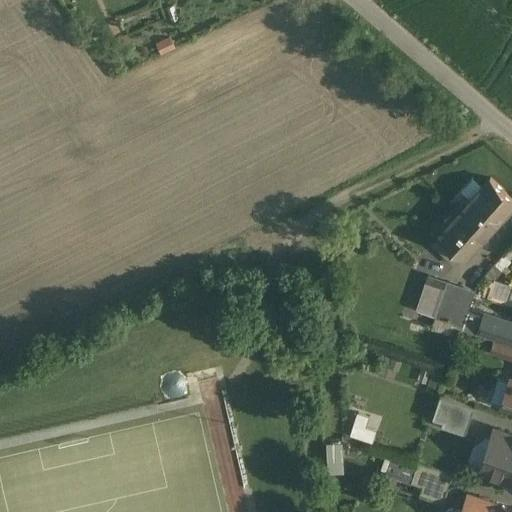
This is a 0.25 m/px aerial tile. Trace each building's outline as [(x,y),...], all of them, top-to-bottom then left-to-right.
[(511,205),(511,198),(490,178),(470,200),(466,196),(436,229),(440,233),(438,235),(464,259),(511,205)] [(504,256),(496,265),(502,271),(510,262),(504,256)] [(444,289),(425,282),(416,310),(435,316),(444,289)] [(475,291),(447,282),(444,289),(435,316),(463,325),(475,291)] [(511,329),(506,327),(502,342),(511,345),(511,329)] [(511,345),(502,342),(494,340),(489,352),(511,359),(511,345)] [(511,379),(509,378),(501,403),(511,407),(511,379)] [(474,407),(440,395),(432,418),(442,422),(441,426),(465,434),(474,407)] [(511,434),(493,428),(488,443),(489,443),(480,469),(505,477),(505,479),(511,481),(511,434)] [(342,469),(342,438),(327,439),(328,470),(342,469)] [(412,478),(415,461),(388,456),(385,473),(412,478)] [(452,473),(418,462),(411,482),(422,485),(419,494),(442,502),(452,473)] [(501,505),(468,494),(461,511),(511,511),(511,508),(501,504),(501,505)]
